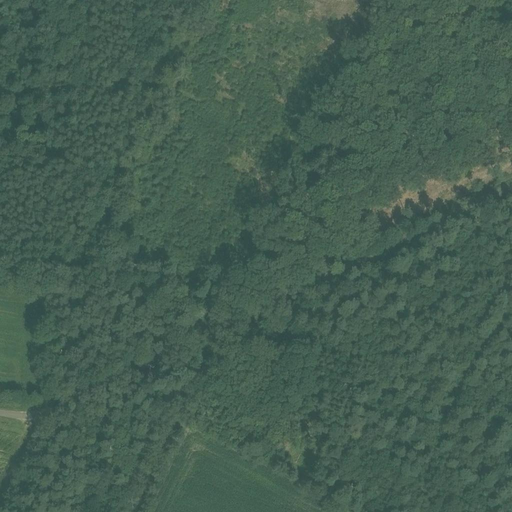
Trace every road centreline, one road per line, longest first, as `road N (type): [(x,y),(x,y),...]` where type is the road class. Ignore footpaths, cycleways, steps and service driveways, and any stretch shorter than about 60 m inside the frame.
road 1 (residential): [(511,186),(65,408),(35,417),(0,413)]
road 2 (track): [(226,325),(382,0)]
